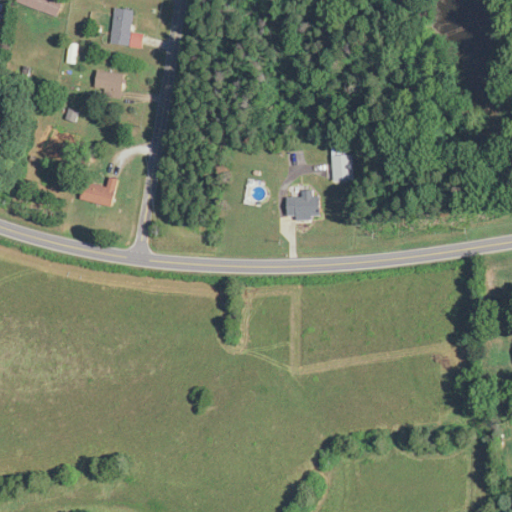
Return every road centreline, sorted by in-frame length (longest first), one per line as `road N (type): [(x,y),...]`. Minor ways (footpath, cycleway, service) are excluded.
road 1 (residential): [(0,225),(138,258),(256,266),(380,260),(511,241)]
road 2 (residential): [(138,258),(181,0)]
